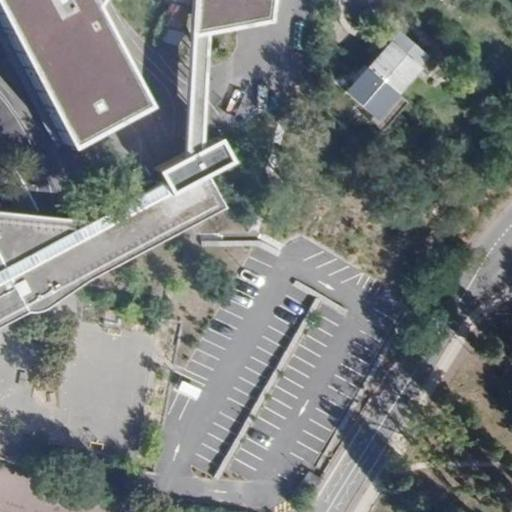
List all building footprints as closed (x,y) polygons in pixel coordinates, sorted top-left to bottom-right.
[(0,0),(0,22),(9,40),(57,133),(61,140),(105,117),(108,123),(121,116),(119,112),(138,101),(94,11),(88,0),(0,0)] [(199,0),(197,30),(198,29),(215,26),(280,13),(280,0),(199,0)] [(215,26),(197,30),(184,154),(200,145),(215,26)] [(415,67),(385,42),(362,67),(391,93),(415,67)] [(391,93),(362,67),(341,90),(370,116),(391,93)] [(164,164),(169,173),(175,170),(180,177),(200,167),(220,204),(232,198),(216,167),(240,153),(227,130),(208,141),(200,145),(190,150),(184,154),(164,164)] [(0,317),(56,288),(66,283),(220,204),(200,167),(180,177),(175,170),(169,173),(82,218),(0,208),(0,317)] [(320,479),(309,474),(300,489),(310,495),(320,479)]
